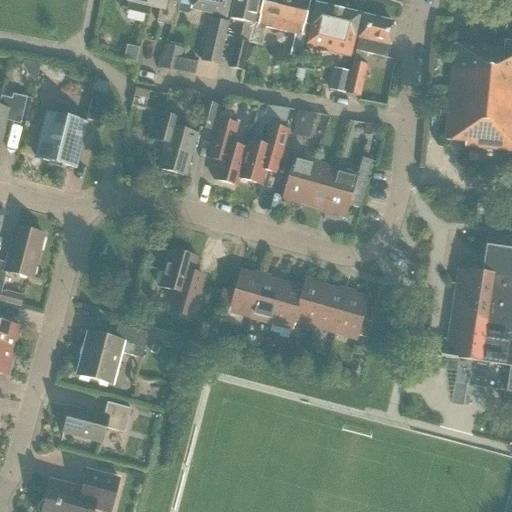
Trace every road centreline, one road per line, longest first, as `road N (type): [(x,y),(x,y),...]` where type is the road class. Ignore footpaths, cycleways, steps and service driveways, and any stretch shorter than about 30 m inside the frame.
road 1 (residential): [(76,215),(102,198),(132,198),(355,254),(386,235),(401,186),(406,119)]
road 2 (residential): [(2,497),(76,215)]
road 3 (residential): [(406,119),(158,77)]
